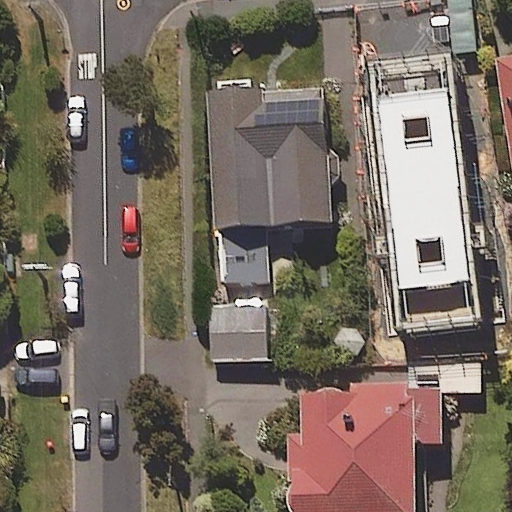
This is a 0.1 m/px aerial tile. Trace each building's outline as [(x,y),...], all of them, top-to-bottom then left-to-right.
[(506,287),(477,56),(422,63),(432,143),(375,150),(390,271),(436,265),(432,231),(469,226),(477,291),(506,287)] [(511,63),(503,65),(511,129),(511,63)] [(329,90),(214,94),(219,230),(335,225),(329,90)] [(269,237),(230,238),(231,284),(270,283),(269,237)] [(269,306),(213,310),(217,364),(272,360),(269,306)] [(415,360),(416,387),(307,391),(309,437),(295,437),(296,511),(420,511),(419,446),(448,445),(447,395),(484,394),(483,358),(415,360)]
